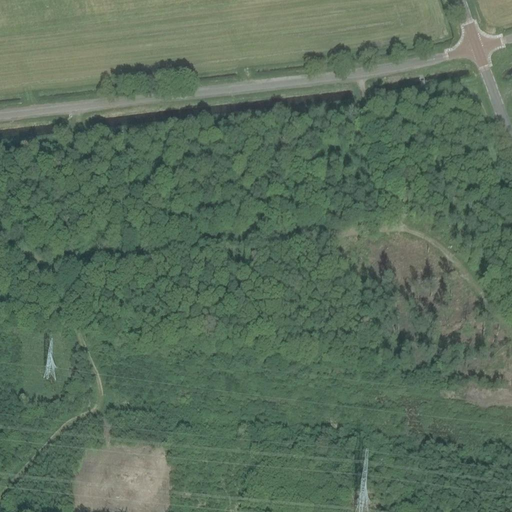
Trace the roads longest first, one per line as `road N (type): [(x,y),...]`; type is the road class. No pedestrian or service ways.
road 1 (residential): [(0,117),(361,74),(477,49)]
road 2 (track): [(394,229),(53,268),(0,239)]
road 3 (track): [(511,325),(423,232),(394,229)]
